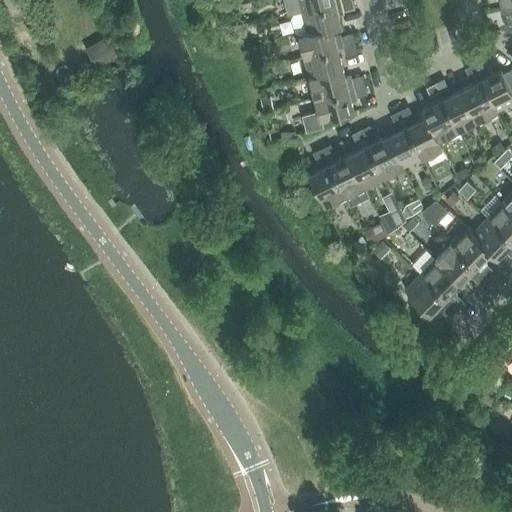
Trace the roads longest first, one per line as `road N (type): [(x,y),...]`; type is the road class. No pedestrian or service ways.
road 1 (tertiary): [(267,511),(219,406),(33,147),(0,85)]
road 2 (residential): [(511,42),(396,89),(372,0)]
